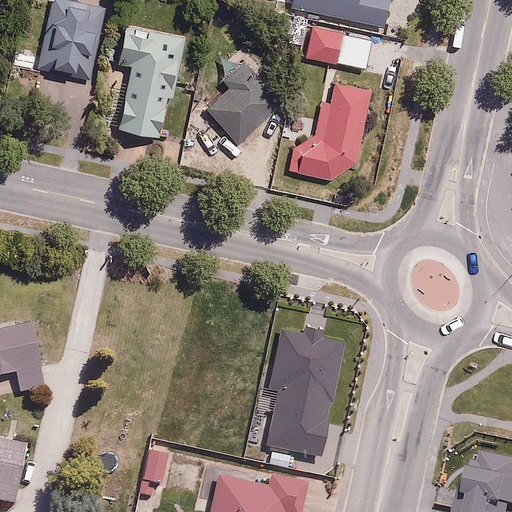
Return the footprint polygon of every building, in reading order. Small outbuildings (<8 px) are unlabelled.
[(108,8),(81,0),(61,0),(41,66),(86,80),(108,8)] [(294,0),(293,6),(386,28),(392,0),(294,0)] [(294,20),(276,15),(272,28),(290,33),(294,20)] [(182,32),(126,21),(117,63),(131,66),(120,125),(162,134),(182,32)] [(344,33),(311,22),(300,54),(333,65),(344,33)] [(36,52),(15,49),(13,64),(34,67),(36,52)] [(282,106),(242,59),(219,79),(227,89),(204,108),(235,145),(282,106)] [(316,141),(294,141),(289,167),(332,176),(354,162),(371,91),(335,80),(330,104),(323,103),(316,141)] [(343,338),(280,326),(267,391),(276,393),(266,444),(320,455),(343,338)] [(0,381),(32,374),(21,330),(0,335),(0,381)] [(168,453),(150,448),(141,479),(159,484),(168,453)] [(505,511),(508,502),(511,503),(511,456),(472,448),(457,511),(505,511)] [(0,452),(0,511),(3,511),(16,456),(0,452)] [(300,511),(307,480),(273,473),(271,484),(220,473),(211,511),(300,511)]
